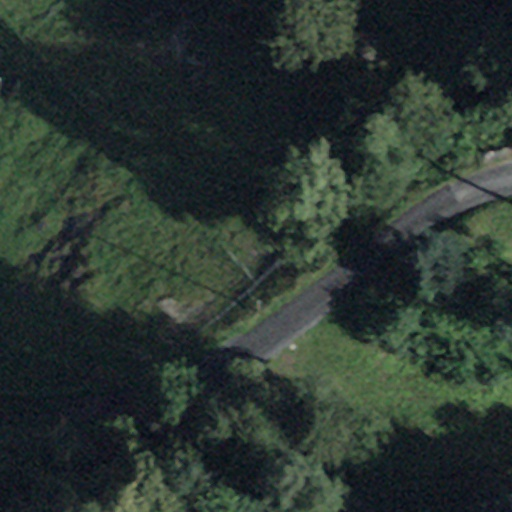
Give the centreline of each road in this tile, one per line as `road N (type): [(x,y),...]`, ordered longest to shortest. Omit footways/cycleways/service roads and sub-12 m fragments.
road 1 (unclassified): [(0,465),(81,442),(209,376),(413,222),(450,198),(511,179)]
road 2 (track): [(0,405),(147,408)]
